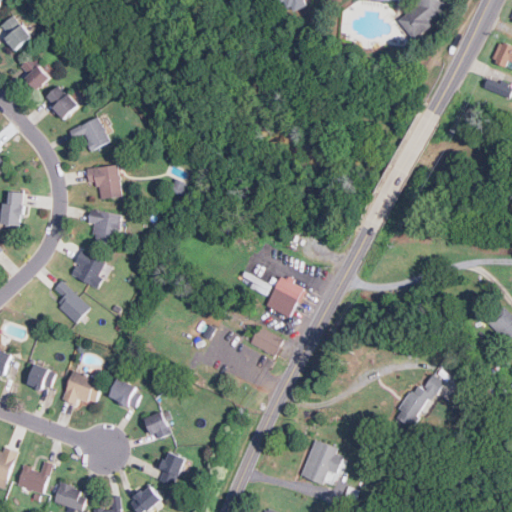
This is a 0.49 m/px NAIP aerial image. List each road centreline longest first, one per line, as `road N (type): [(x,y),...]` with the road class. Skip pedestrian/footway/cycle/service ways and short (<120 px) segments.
road 1 (tertiary): [(490,0),(273,408),(227,511)]
road 2 (residential): [(0,297),(49,246),(60,195),(49,155),(0,97)]
